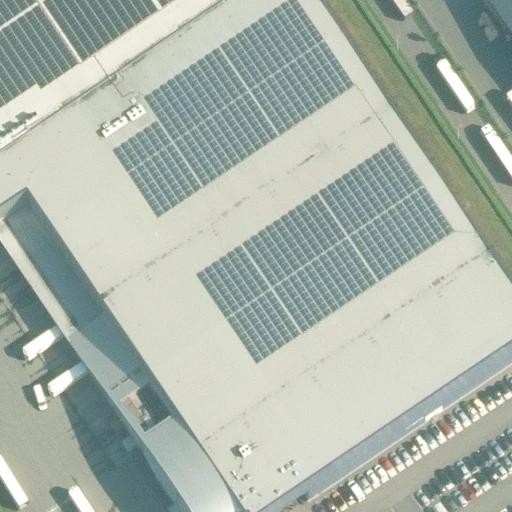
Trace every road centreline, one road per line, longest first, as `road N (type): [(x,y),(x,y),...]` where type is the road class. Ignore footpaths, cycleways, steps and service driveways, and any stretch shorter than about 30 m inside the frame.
road 1 (unclassified): [(511,189),(382,0)]
road 2 (unknown): [(0,372),(85,511)]
